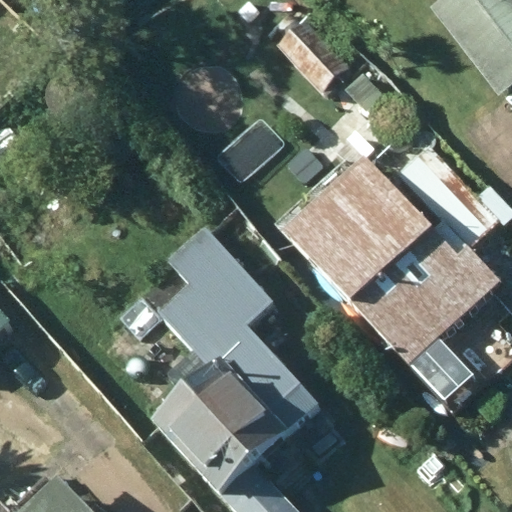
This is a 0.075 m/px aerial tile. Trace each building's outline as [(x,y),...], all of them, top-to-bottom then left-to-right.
[(511,0),(443,0),(438,4),(509,93),(511,90),(511,0)] [(285,45),(328,91),(355,64),(313,19),(285,45)] [(294,227),(434,378),(511,305),(511,297),(508,294),(497,281),(505,272),(479,243),(504,222),(433,145),(396,179),(373,154),(294,227)] [(0,228),(0,242),(29,271),(59,237),(23,204),(0,228)] [(325,401),(256,321),(278,303),(211,224),(175,256),(198,283),(167,309),(214,363),(159,410),(247,511),(304,511),(260,458),(325,401)] [(0,342),(21,322),(0,300),(0,342)] [(108,511),(69,470),(22,511),(108,511)]
